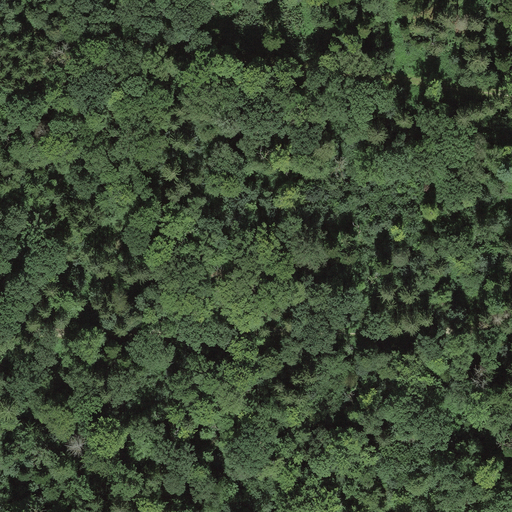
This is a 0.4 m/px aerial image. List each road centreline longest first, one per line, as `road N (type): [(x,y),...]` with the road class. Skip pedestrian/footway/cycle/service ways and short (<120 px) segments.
road 1 (track): [(511,95),(0,26)]
road 2 (track): [(0,336),(511,332)]
